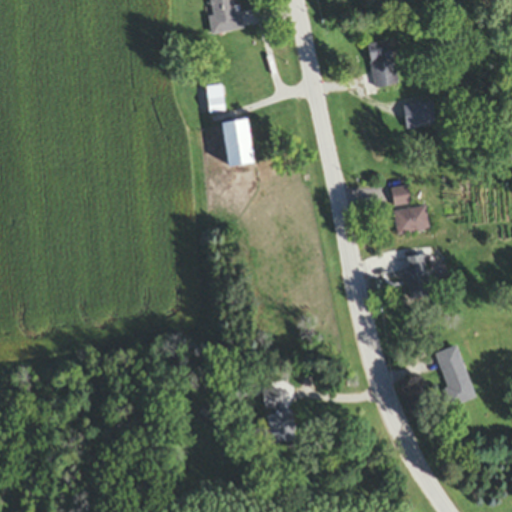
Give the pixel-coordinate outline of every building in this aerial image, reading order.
[(206,0),(212,37),(242,33),(238,8),(233,8),(231,0),(206,0)] [(366,48),(375,91),(398,86),(388,43),(366,48)] [(222,115),(222,89),(206,89),(206,115),(222,115)] [(251,166),(245,122),(218,125),(224,169),(251,166)] [(394,210),(412,206),(408,189),(390,192),(394,210)] [(430,232),(425,209),(393,215),(398,239),(430,232)] [(407,290),(427,290),(426,259),(406,259),(407,290)] [(457,349),(436,355),(452,409),(474,402),(457,349)] [(261,393),(263,413),(279,411),(277,391),(261,393)] [(264,419),(271,448),(297,442),(289,412),(264,419)]
